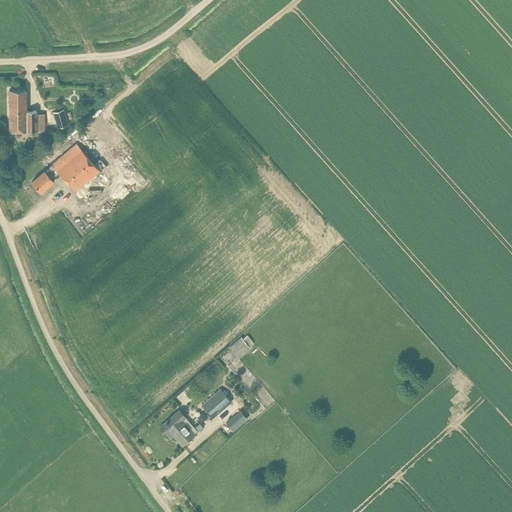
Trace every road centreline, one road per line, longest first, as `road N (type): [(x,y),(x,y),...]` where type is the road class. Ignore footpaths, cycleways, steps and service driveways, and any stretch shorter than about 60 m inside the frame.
road 1 (residential): [(168,511),(52,348),(0,217)]
road 2 (unclassified): [(0,62),(117,55),(158,40),(206,0)]
